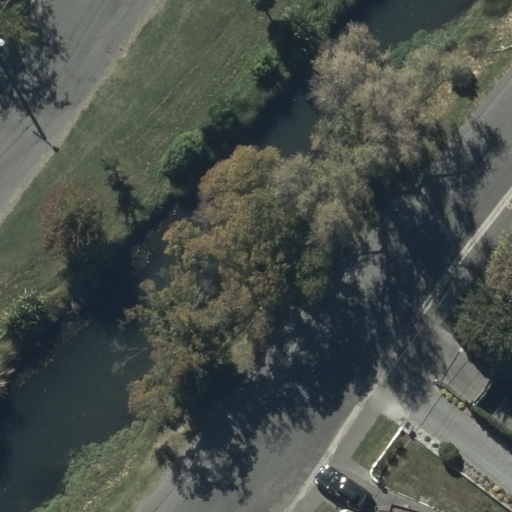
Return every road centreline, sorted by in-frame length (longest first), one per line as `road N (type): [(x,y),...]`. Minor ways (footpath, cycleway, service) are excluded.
road 1 (residential): [(204,511),(511,129)]
road 2 (residential): [(0,154),(102,0)]
